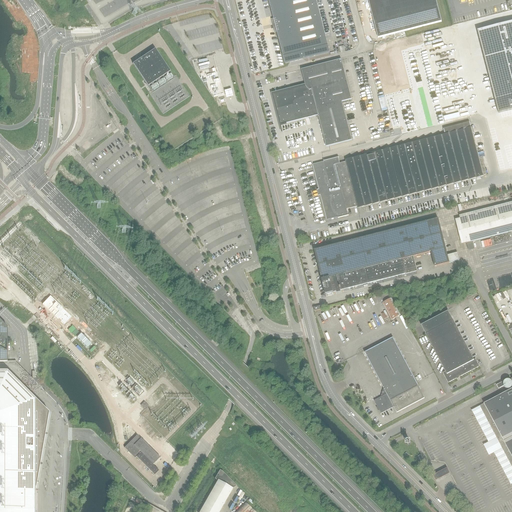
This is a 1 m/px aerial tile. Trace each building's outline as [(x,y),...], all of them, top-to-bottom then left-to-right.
[(330,52),(316,0),(268,0),(274,19),(271,20),(275,33),(277,32),(285,64),(330,52)] [(368,0),(374,24),(378,38),(441,22),(435,0),(368,0)] [(511,22),(477,31),(482,50),(498,113),(511,109),(511,22)] [(133,64),(148,87),(170,72),(155,49),(133,64)] [(341,60),(301,70),(305,86),(291,90),(291,89),(287,89),(288,91),(278,93),(273,95),(281,125),(318,116),(326,147),(352,140),(342,102),(351,100),(341,60)] [(232,91),(225,92),(227,99),(233,98),(232,91)] [(382,110),(388,109),(386,95),(380,96),(382,110)] [(339,157),(324,161),(323,161),(324,161),(324,162),(312,165),(313,165),(319,190),(318,190),(319,195),(320,195),(327,220),(326,220),(338,217),(338,218),(349,215),(348,215),(347,209),(357,207),(358,209),(484,176),(483,175),(486,175),(482,157),(479,158),(473,134),(474,133),(473,129),(471,129),(471,128),(471,129),(469,123),(444,129),(445,135),(345,160),(346,162),(340,164),(338,158),(339,158),(339,157)] [(468,243),(470,251),(476,249),(474,241),(511,231),(511,204),(460,219),(467,243),(468,243)] [(322,279),(321,279),(325,294),(363,285),(363,286),(369,285),(368,283),(417,271),(413,256),(431,252),(435,267),(449,263),(459,260),(457,253),(448,255),(438,219),(314,250),(322,279)] [(61,321),(60,322),(63,325),(71,317),(50,296),(42,305),(57,319),(58,318),(61,321)] [(401,315),(392,298),(382,303),(391,320),(401,315)] [(421,325),(426,334),(445,372),(443,373),(448,383),(456,379),(457,379),(459,378),(459,377),(479,367),(475,359),(473,360),(448,311),(421,325)] [(393,338),(365,353),(385,391),(385,392),(383,392),(382,394),(384,395),(384,396),(374,401),(381,414),(400,404),(399,401),(403,399),(404,401),(421,392),(420,390),(393,338)] [(21,385),(7,371),(0,371),(0,511),(36,511),(37,495),(50,415),(26,390),(21,385)] [(511,380),(511,388),(484,404),(503,441),(502,441),(502,446),(506,446),(501,449),(511,470),(511,378),(511,379),(511,380)] [(503,384),(503,385),(503,386),(504,386),(504,387),(505,388),(506,388),(506,389),(507,389),(508,389),(509,389),(510,388),(511,388),(511,387),(511,386),(511,382),(511,381),(510,380),(509,380),(508,380),(507,380),(506,380),(505,380),(505,381),(504,381),(504,382),(503,382),(503,383),(503,384)] [(149,407),(144,402),(141,406),(145,410),(149,407)] [(503,441),(484,404),(477,408),(471,411),(488,443),(483,445),(489,456),(494,453),(511,485),(511,484),(511,470),(501,449),(506,446),(502,446),(502,441),(503,441)] [(140,439),(137,435),(124,448),(135,458),(136,457),(154,475),(159,471),(153,465),(160,458),(141,439),(140,439)] [(218,480),(199,511),(219,511),(233,488),(232,488),(236,486),(222,471),(219,469),(214,478),(218,480)] [(442,479),(450,475),(447,469),(439,473),(434,476),(437,481),(442,479)] [(255,511),(245,502),(235,511),(255,511)]
